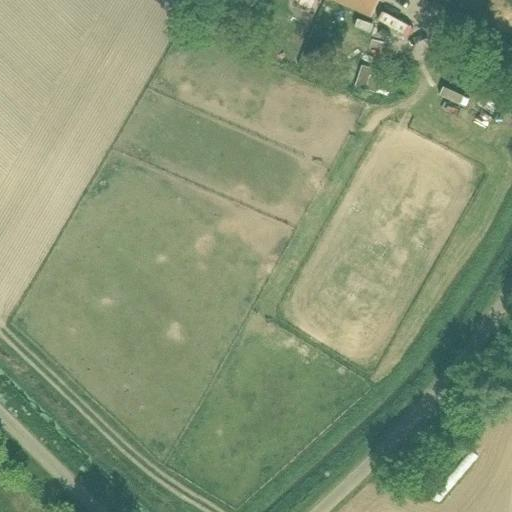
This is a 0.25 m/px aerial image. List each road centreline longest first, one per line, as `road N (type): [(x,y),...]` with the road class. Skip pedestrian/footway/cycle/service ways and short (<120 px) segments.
road 1 (unclassified): [(322,511),(431,396),(488,321),(511,273)]
road 2 (residential): [(108,511),(0,406)]
